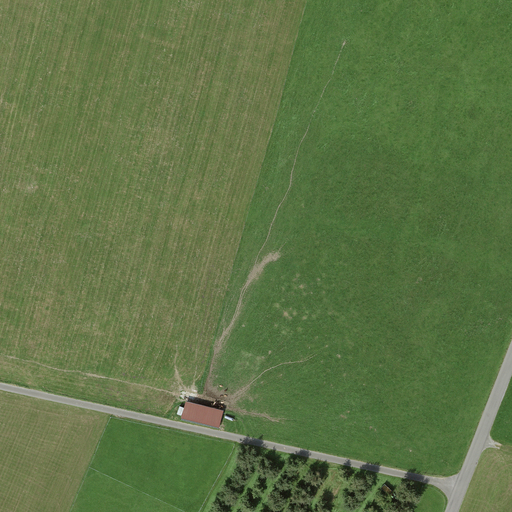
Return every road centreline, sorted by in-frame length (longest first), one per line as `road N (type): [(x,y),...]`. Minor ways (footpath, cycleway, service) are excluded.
road 1 (track): [(460,488),(0,388)]
road 2 (unclassified): [(451,511),(511,357)]
